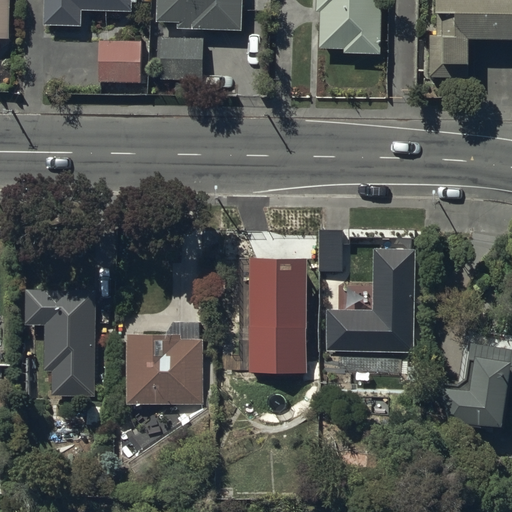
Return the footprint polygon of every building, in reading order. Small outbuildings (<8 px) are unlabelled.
[(0,0),(0,38),(13,39),(13,0),(0,0)] [(45,0),(45,27),(82,27),(83,12),(135,12),(135,0),(45,0)] [(242,31),(242,0),(157,0),(157,23),(179,24),(178,29),(242,31)] [(380,0),(315,0),(315,12),(319,12),(318,50),(343,51),(343,54),(380,55),(380,0)] [(511,0),(435,0),(435,15),(441,15),(441,34),(429,34),(429,78),(474,79),(475,40),(511,40),(511,0)] [(204,38),(162,38),(162,80),(203,81),(204,38)] [(143,42),(100,41),(99,83),(143,83),(143,42)] [(415,249),(373,249),(373,310),(327,310),(327,352),(415,353),(415,249)] [(97,291),(27,290),(27,325),(45,326),(45,373),(53,373),(53,396),(96,396),(97,291)] [(173,335),(130,335),(129,405),(202,405),(203,339),(201,339),(201,322),(173,322),(173,335)] [(511,331),(485,328),(484,344),(470,343),(466,390),(438,388),(449,423),(503,429),(511,369),(511,331)]
